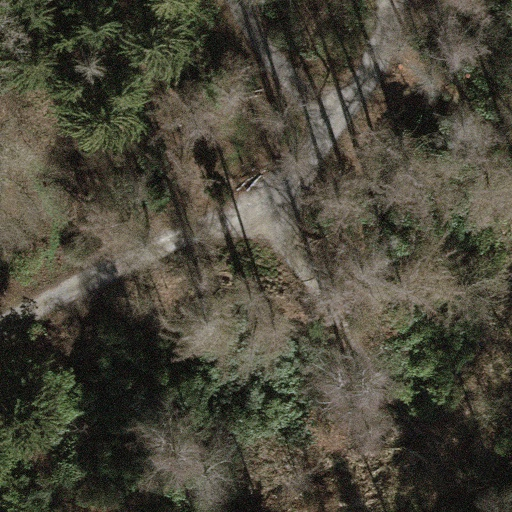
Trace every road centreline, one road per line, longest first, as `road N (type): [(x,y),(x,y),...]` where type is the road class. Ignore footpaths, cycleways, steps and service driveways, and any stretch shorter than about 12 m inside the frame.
road 1 (track): [(239,0),(259,41),(332,120),(283,206),(183,232),(0,338)]
road 2 (track): [(283,206),(346,332),(406,408)]
road 3 (track): [(332,120),(378,61),(395,0)]
